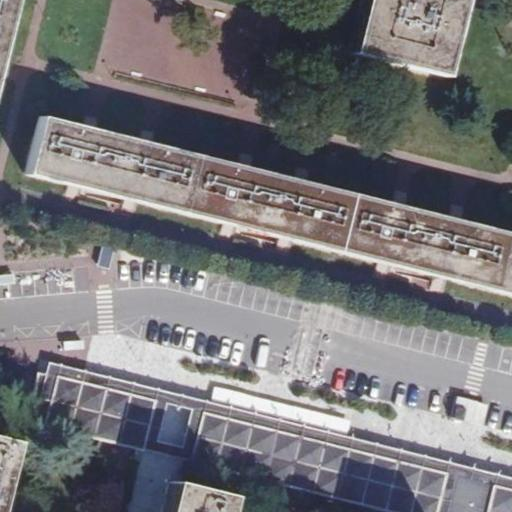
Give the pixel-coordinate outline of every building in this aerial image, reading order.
[(0,0),(0,59),(14,0),(0,0)] [(445,74),(462,0),(365,0),(353,51),(445,74)] [(447,281),(511,298),(511,235),(452,220),(396,206),(301,181),(243,167),(145,142),(89,127),(39,114),(24,173),(447,281)] [(47,426),(142,449),(155,401),(110,390),(59,377),(47,426)] [(170,405),(155,401),(142,449),(189,461),(201,413),(170,405)] [(189,461),(393,511),(430,511),(440,472),(407,464),(256,427),(201,413),(189,461)] [(0,491),(12,444),(0,440),(0,491)] [(453,476),(440,472),(430,511),(461,511),(470,480),(453,476)] [(511,511),(511,490),(470,480),(461,511),(511,511)] [(219,511),(223,498),(168,482),(160,511),(219,511)]
